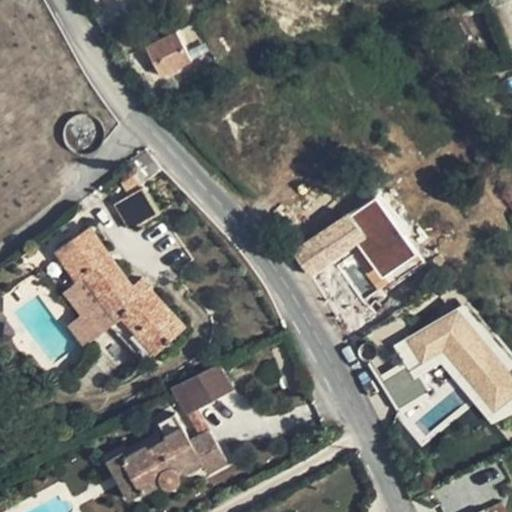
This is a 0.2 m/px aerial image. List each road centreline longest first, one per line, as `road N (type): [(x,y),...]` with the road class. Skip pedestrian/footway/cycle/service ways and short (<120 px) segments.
road 1 (residential): [(65,0),(143,116),(253,234),(333,359),(404,511)]
road 2 (unknown): [(191,169),(0,292)]
